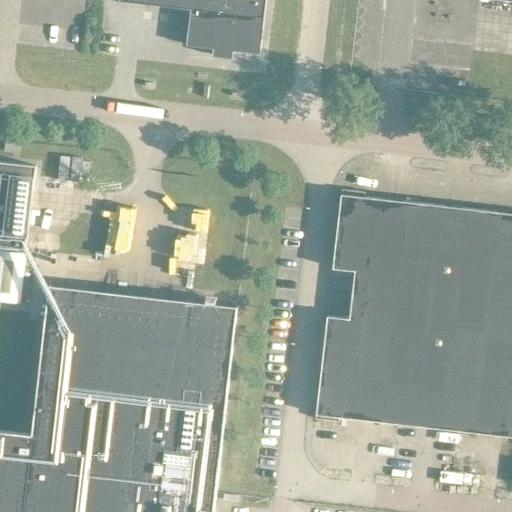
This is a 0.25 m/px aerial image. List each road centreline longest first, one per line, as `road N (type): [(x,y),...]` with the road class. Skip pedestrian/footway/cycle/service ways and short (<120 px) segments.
road 1 (unclassified): [(460,511),(290,490),(326,144)]
road 2 (unclassified): [(296,140),(0,104)]
road 3 (unclassified): [(511,164),(326,144)]
road 4 (unclassified): [(296,140),(312,0)]
